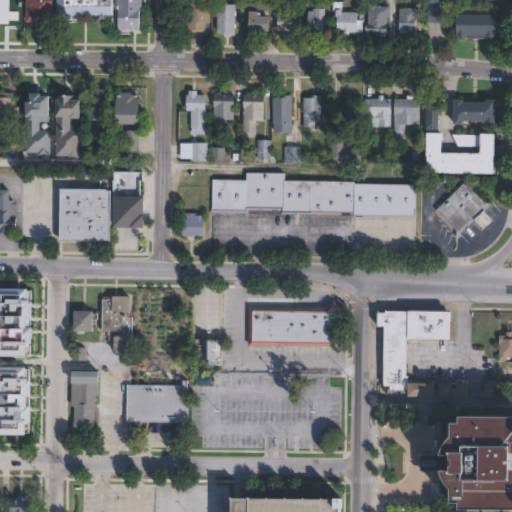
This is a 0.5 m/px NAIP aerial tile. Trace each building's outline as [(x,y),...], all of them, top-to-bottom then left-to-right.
[(0,0),(8,0),(8,6),(17,6),(17,23),(14,23),(14,28),(2,28),(2,23),(0,23),(0,0)] [(53,0),(53,25),(26,24),(27,0),(53,0)] [(72,22),(58,21),(58,0),(113,0),(113,16),(72,16),(72,22)] [(143,0),(143,12),(140,12),(140,31),(118,30),(118,0),(143,0)] [(211,0),(211,24),(206,24),(206,33),(187,33),(187,0),(211,0)] [(365,21),(364,34),(358,34),(337,34),(337,20),(333,20),(334,2),(343,2),(342,12),(359,12),(358,21),(365,21)] [(378,4),(378,8),(390,8),(390,18),(388,18),(388,24),(389,24),(389,32),(391,32),(391,36),(386,36),(386,37),(378,37),(378,34),(366,34),(366,24),(369,24),(369,4),(378,4)] [(236,5),(235,35),(217,34),(218,5),(236,5)] [(447,6),(447,15),(445,15),(445,23),(445,24),(424,24),(424,5),(446,6),(447,6)] [(408,6),(408,9),(419,9),(419,18),(417,18),(417,34),(402,34),(402,31),(400,31),(400,9),(404,9),(404,6),(408,6)] [(326,10),(326,17),(328,17),(327,34),(319,34),(319,36),(309,36),(309,39),(303,38),(303,27),(309,27),(309,12),(314,12),(314,10),(326,10)] [(258,12),(258,16),(269,17),(269,33),(259,33),(259,36),(249,36),(249,12),(258,12)] [(288,15),(302,15),(301,24),(299,24),(299,35),(290,35),(290,32),(278,32),(278,15),(285,15),(285,13),(288,13),(288,15)] [(482,41),(482,43),(462,42),(462,41),(453,40),(453,17),(494,18),(493,41),(482,41)] [(373,88),(373,100),(379,100),(379,97),(384,97),(384,100),(392,100),(392,128),(368,127),(368,116),(366,116),(366,88),(373,88)] [(425,88),(425,100),(421,100),(420,126),(406,126),(405,139),(395,138),(395,100),(408,100),(408,96),(414,96),(414,100),(417,100),(417,88),(425,88)] [(108,121),(87,121),(86,95),(95,95),(95,90),(108,90),(108,121)] [(197,91),(197,96),(206,96),(206,129),(206,135),(192,135),(192,134),(189,134),(189,128),(192,128),(192,111),(187,111),(187,96),(189,96),(189,91),(197,91)] [(42,92),(42,94),(52,94),(52,95),(52,122),(49,122),(49,123),(41,123),(41,130),(51,130),(51,157),(40,157),(40,153),(38,153),(37,160),(22,160),(23,147),(26,147),(27,101),(30,101),(30,94),(31,94),(31,92),(42,92)] [(14,120),(0,120),(0,93),(14,94),(14,120)] [(223,93),(223,95),(235,96),(235,121),(227,121),(227,122),(226,122),(226,129),(214,128),(214,93),(223,93)] [(83,95),(83,105),(82,105),(82,120),(78,120),(78,125),(71,125),(71,129),(81,129),(81,158),(69,159),(69,156),(57,156),(57,112),(55,112),(55,106),(57,106),(57,98),(59,98),(59,94),(83,95)] [(140,96),(140,127),(116,126),(117,97),(121,97),(121,94),(136,94),(136,96),(140,96)] [(252,94),(252,97),(265,97),(264,121),(257,121),(256,134),(244,134),(245,97),(247,97),(247,94),(252,94)] [(293,127),(274,127),(274,96),(293,96),(293,127)] [(313,129),(301,129),(301,100),(308,100),(308,98),(319,98),(319,126),(313,126),(313,129)] [(423,132),(423,102),(424,102),(439,102),(439,115),(436,115),(436,132),(423,132)] [(460,105),(483,106),(483,103),(493,103),(492,128),(483,128),(483,124),(477,124),(477,128),(463,128),(463,124),(460,124),(460,127),(453,127),(451,127),(451,102),(453,102),(460,102),(460,105)] [(360,150),(359,166),(331,165),(333,126),(339,126),(338,138),(344,138),(343,147),(347,147),(347,149),(360,150)] [(140,157),(124,156),(124,131),(140,131),(140,157)] [(439,141),(439,143),(438,143),(437,156),(447,156),(447,141),(448,136),(451,136),(491,137),(491,138),(491,155),(490,177),(422,176),(423,141),(423,136),(439,136),(439,141)] [(271,141),(271,157),(275,157),(275,163),(270,163),(270,160),(257,160),(257,141),(271,141)] [(301,142),(301,148),(302,148),(301,164),(285,163),(285,147),(286,147),(286,142),(301,142)] [(208,144),(208,162),(191,162),(191,160),(180,159),(180,144),(193,144),(208,144)] [(226,148),(226,162),(211,161),(212,147),(226,148)] [(143,199),(143,211),(136,210),(116,210),(116,199),(114,199),(114,182),(114,174),(114,173),(135,173),(137,173),(137,181),(141,181),(140,198),(143,199)] [(285,175),(285,182),(356,184),(356,186),(417,187),(416,215),(416,218),(355,217),(355,214),(314,213),(314,214),(284,214),(284,210),(247,209),(247,212),(212,212),(212,209),(213,180),(247,181),(247,174),(285,175)] [(490,203),(456,233),(434,209),(463,181),(483,203),(490,203)] [(0,191),(9,191),(9,201),(14,201),(14,205),(16,205),(17,230),(9,230),(9,236),(0,236),(0,191)] [(111,242),(111,243),(60,242),(60,241),(60,191),(107,191),(107,193),(112,193),(111,242)] [(197,214),(197,217),(204,217),(204,235),(182,235),(182,214),(197,214)] [(34,355),(0,354),(0,287),(34,288),(34,355)] [(129,311),(129,316),(132,316),(132,329),(131,353),(115,352),(115,340),(109,340),(109,334),(108,334),(108,332),(102,332),(102,298),(113,298),(113,295),(131,295),(131,311),(129,311)] [(340,346),(249,345),(249,306),(328,307),(334,299),(342,308),(342,312),(341,312),(340,346)] [(451,311),(451,339),(409,338),(407,377),(407,382),(436,383),(436,396),(409,395),(409,390),(384,390),(386,326),(378,325),(379,311),(387,312),(387,310),(410,311),(410,309),(451,311)] [(94,310),(94,313),(97,313),(97,319),(94,319),(94,330),(84,330),(84,334),(79,334),(79,330),(75,330),(75,327),(72,327),(72,324),(74,324),(75,310),(94,310)] [(511,357),(509,357),(509,360),(501,360),(500,360),(500,346),(500,335),(507,335),(507,331),(511,331),(511,357)] [(223,339),(222,358),(196,358),(195,339),(201,339),(201,340),(216,340),(216,339),(223,339)] [(38,433),(0,433),(0,364),(37,364),(38,433)] [(100,370),(99,383),(98,394),(96,394),(95,430),(74,430),(74,406),(72,406),(72,370),(100,370)] [(188,422),(127,422),(127,385),(183,385),(183,380),(188,380),(188,422)] [(467,380),(438,380),(438,396),(467,396),(467,380)] [(480,397),(499,397),(499,381),(480,381),(480,397)] [(511,414),(511,508),(461,508),(461,502),(453,502),(453,487),(452,487),(451,486),(450,485),(449,484),(448,483),(447,481),(446,480),(445,478),(444,475),(443,473),(442,471),(442,470),(441,469),(440,469),(439,470),(437,471),(436,472),(417,471),(417,455),(436,455),(438,455),(439,454),(441,453),(442,452),(443,449),(444,447),(445,444),(446,443),(447,441),(448,440),(449,439),(450,437),(452,435),(452,434),(452,421),(461,421),(461,414),(511,414)] [(27,496),(27,498),(33,498),(33,511),(10,511),(10,499),(19,499),(19,496),(27,496)] [(339,497),(339,508),(337,508),(336,511),(227,511),(228,497),(332,499),(332,497),(339,497)]
